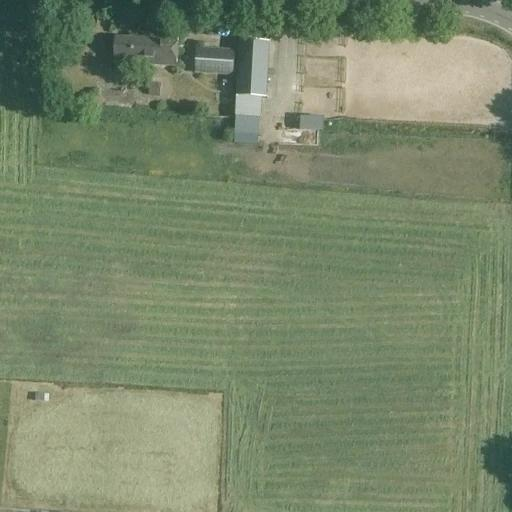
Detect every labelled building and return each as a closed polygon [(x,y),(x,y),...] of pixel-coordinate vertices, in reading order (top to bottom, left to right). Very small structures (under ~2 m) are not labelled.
[(176,66),(177,37),(144,35),(144,40),(115,38),(114,63),(176,66)] [(267,98),(270,42),(239,40),(236,96),(267,98)] [(233,76),(234,50),(196,48),(195,74),(233,76)] [(149,83),(149,96),(161,97),(162,84),(149,83)] [(260,142),(261,130),(233,129),(233,141),(260,142)]
